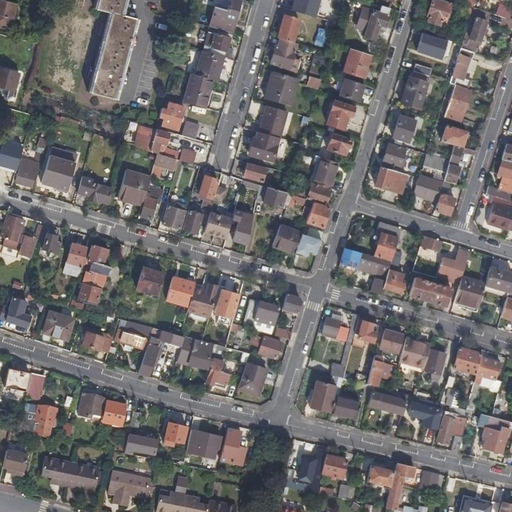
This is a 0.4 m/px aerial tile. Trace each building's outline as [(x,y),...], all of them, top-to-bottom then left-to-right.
[(4,0),(0,0),(0,25),(11,29),(17,4),(5,0),(4,0)] [(97,0),(95,9),(110,13),(89,92),(113,99),(135,19),(119,15),(123,0),(97,0)] [(209,26),(230,32),(239,1),(236,0),(229,0),(227,10),(215,7),(209,26)] [(296,0),(293,11),(314,17),(318,0),(296,0)] [(427,21),(439,24),(440,21),(445,23),(451,3),(441,0),(431,0),(426,17),(428,17),(427,21)] [(469,4),(467,3),(465,12),(471,14),(473,7),(473,5),(469,4)] [(359,25),(376,31),(378,24),(384,26),(387,15),(386,15),(388,8),(380,6),(378,12),(365,8),(359,25)] [(473,7),(471,14),(461,43),(461,45),(476,50),(488,12),(473,7)] [(277,37),(286,40),(292,18),(283,15),(277,37)] [(286,40),(286,41),(292,43),(298,20),(292,18),(286,40)] [(329,28),(321,25),(317,38),(325,41),(329,28)] [(376,31),(359,25),(358,28),(365,30),(363,37),(373,40),(374,38),(377,39),(379,32),(376,31)] [(226,51),(227,48),(229,38),(208,32),(202,51),(222,57),(224,57),(226,51)] [(450,41),(422,33),(416,51),(440,58),(441,54),(446,55),(450,41)] [(286,41),(279,39),(276,47),(274,46),(269,63),(286,69),(294,44),(292,43),(286,41)] [(476,50),(461,45),(460,48),(474,53),(475,53),(476,50)] [(472,59),(474,53),(460,48),(449,82),(451,83),(454,84),(466,88),(469,80),(462,77),(469,58),(472,59)] [(363,78),(369,55),(349,49),(342,72),(363,78)] [(211,79),(216,80),(222,57),(202,51),(195,74),(211,79)] [(313,54),(310,63),(323,68),(326,59),(313,54)] [(309,77),(320,80),(323,70),(312,67),(312,65),(311,64),(310,67),(307,77),(309,77)] [(413,64),(411,71),(428,76),(430,69),(413,64)] [(0,67),(0,86),(14,91),(20,74),(0,67)] [(428,76),(411,71),(409,77),(407,77),(399,103),(418,108),(428,76)] [(208,101),(210,101),(213,91),(208,89),(211,79),(195,74),(192,73),(183,102),(206,109),(208,101)] [(297,80),(271,73),(264,98),(289,105),(297,80)] [(307,86),(317,89),(320,80),(309,77),(307,86)] [(358,100),(363,84),(344,78),(338,95),(358,100)] [(470,90),(466,88),(454,84),(444,115),(460,120),(470,90)] [(353,108),(333,101),(326,124),(342,130),(347,115),(351,116),(353,116),(355,109),(353,108)] [(165,110),(160,109),(158,117),(163,118),(161,125),(176,129),(183,107),(168,103),(165,110)] [(258,132),(276,137),(284,111),(264,105),(261,114),(263,115),(258,132)] [(56,114),(53,121),(76,129),(79,122),(56,114)] [(410,135),(414,120),(399,115),(392,137),(408,141),(410,135)] [(511,117),(508,131),(511,132),(511,147),(505,145),(501,159),(511,161),(511,117)] [(419,121),(414,120),(410,135),(415,136),(419,121)] [(180,135),(193,139),(197,124),(185,121),(180,135)] [(453,145),(461,147),(465,132),(445,125),(440,141),(453,145)] [(162,152),(167,133),(155,130),(138,126),(133,146),(149,151),(156,153),(156,150),(162,152)] [(277,138),(276,137),(258,132),(256,131),(254,138),(253,138),(248,155),(271,161),(277,138)] [(101,144),(103,137),(93,134),(91,142),(101,144)] [(350,139),(332,134),(327,149),(344,155),(346,149),(347,149),(350,139)] [(406,148),(387,143),(381,163),(399,168),(406,148)] [(460,151),(473,155),(475,151),(461,147),(453,145),(450,157),(442,180),(448,182),(453,184),(458,166),(456,166),(460,151)] [(181,149),(178,160),(192,164),(195,153),(181,149)] [(36,172),(38,172),(43,154),(37,152),(34,163),(36,164),(35,171),(36,172)] [(156,153),(153,164),(171,169),(174,159),(161,155),(156,153)] [(0,154),(0,170),(15,175),(19,160),(11,158),(0,154)] [(423,169),(437,169),(438,156),(423,155),(423,169)] [(49,156),(46,166),(41,183),(54,187),(53,189),(66,193),(66,190),(71,174),(74,164),(49,156)] [(331,178),(336,162),(320,157),(318,164),(313,183),(329,188),(331,178)] [(32,187),(36,172),(35,171),(36,164),(34,163),(21,159),(19,167),(15,182),(32,187)] [(501,179),(498,189),(511,193),(511,189),(511,161),(501,159),(496,177),(501,179)] [(265,168),(246,162),(242,176),(260,182),(265,168)] [(309,182),(313,183),(318,164),(315,163),(309,182)] [(405,174),(380,166),(374,185),(399,193),(405,174)] [(126,199),(142,204),(144,197),(146,189),(146,187),(149,177),(125,170),(118,196),(126,198),(126,199)] [(217,180),(203,175),(197,194),(199,194),(197,198),(209,202),(210,198),(217,180)] [(440,187),(442,182),(419,175),(418,178),(414,190),(413,194),(436,202),(440,187)] [(409,189),(414,190),(418,178),(413,176),(409,189)] [(81,177),(77,192),(88,196),(88,198),(95,201),(96,200),(107,203),(111,190),(92,184),(93,180),(81,177)] [(258,185),(242,180),(241,185),(257,190),(258,185)] [(313,201),(325,205),(330,190),(311,184),(306,199),(313,201)] [(257,190),(255,200),(279,207),(281,202),(287,205),(291,195),(286,193),(258,185),(257,190)] [(217,186),(212,202),(221,205),(226,189),(217,186)] [(485,194),(492,196),(499,198),(501,190),(498,189),(487,186),(485,194)] [(156,204),(159,205),(162,194),(146,189),(144,197),(145,198),(140,216),(143,216),(147,218),(152,219),(156,204)] [(499,198),(507,200),(509,193),(501,190),(499,198)] [(229,202),(235,204),(238,193),(233,192),(229,202)] [(434,211),(448,215),(454,198),(439,194),(434,211)] [(291,195),(287,205),(292,206),(294,201),(296,196),(291,195)] [(301,198),(296,196),(294,201),(303,206),(310,209),(313,202),(301,198)] [(487,223),(507,229),(511,211),(511,201),(507,200),(499,198),(492,196),(490,202),(492,203),(487,223)] [(222,219),(230,221),(235,204),(229,202),(228,202),(222,219)] [(313,202),(310,209),(308,215),(305,222),(321,227),(328,207),(313,202)] [(173,208),(167,206),(162,223),(179,228),(185,206),(174,203),(173,208)] [(310,209),(303,206),(300,213),(308,215),(310,209)] [(195,213),(188,211),(183,229),(195,233),(202,211),(196,209),(195,213)] [(29,257),(34,242),(26,240),(27,236),(19,234),(23,220),(7,215),(1,235),(4,236),(1,245),(19,250),(18,253),(29,257)] [(203,232),(225,238),(230,221),(222,219),(208,215),(203,232)] [(232,241),(246,245),(250,224),(238,221),(232,241)] [(392,255),(400,228),(378,222),(374,237),(378,238),(373,256),(390,261),(392,255)] [(280,224),(272,245),(293,253),(295,248),(301,234),(301,233),(280,224)] [(46,228),(46,227),(39,225),(35,239),(42,241),(45,232),(46,228)] [(57,231),(46,228),(45,232),(46,233),(42,248),(56,253),(60,242),(54,241),(57,231)] [(306,236),(320,240),(323,233),(308,228),(306,236)] [(295,248),(316,255),(320,240),(306,236),(301,234),(295,248)] [(439,251),(442,241),(425,236),(423,236),(420,245),(439,251)] [(83,259),(86,248),(71,244),(63,272),(78,276),(82,263),(82,261),(83,259)] [(91,261),(102,264),(101,264),(104,257),(106,250),(90,245),(86,260),(91,262),(91,261)] [(367,254),(344,247),(338,267),(344,269),(342,275),(351,278),(349,285),(357,287),(362,271),(367,254)] [(453,261),(464,264),(468,252),(457,249),(453,261)] [(388,268),(390,261),(373,256),(367,254),(362,271),(385,278),(387,269),(388,268)] [(399,257),(392,255),(390,261),(388,268),(395,270),(399,257)] [(461,276),(465,264),(464,264),(453,261),(442,257),(436,278),(458,285),(461,276)] [(106,276),(109,266),(102,264),(91,261),(91,262),(88,273),(85,272),(76,301),(96,306),(101,288),(96,287),(99,274),(104,275),(106,276)] [(142,267),(136,289),(155,295),(162,273),(142,267)] [(508,291),(511,275),(511,274),(506,273),(506,272),(489,267),(484,283),(483,285),(501,290),(500,295),(506,297),(508,291)] [(403,274),(387,269),(385,278),(384,280),(382,288),(400,293),(402,287),(404,288),(406,281),(401,279),(403,274)] [(101,288),(104,275),(99,274),(96,287),(101,288)] [(483,285),(484,283),(461,276),(458,285),(453,300),(477,307),(482,289),(483,285)] [(193,286),(194,283),(171,277),(165,300),(187,306),(188,306),(193,286)] [(370,291),(380,294),(382,288),(384,280),(375,277),(370,291)] [(408,295),(428,301),(434,283),(413,277),(408,295)] [(434,283),(428,301),(444,306),(449,287),(434,283)] [(210,312),(217,288),(206,285),(204,290),(193,286),(188,306),(205,311),(210,312)] [(483,285),(482,289),(500,295),(501,290),(483,285)] [(238,295),(220,290),(214,313),(231,318),(238,295)] [(300,301),(298,297),(286,293),(280,311),(284,312),(285,309),(296,313),(300,301)] [(2,306),(0,313),(0,318),(26,327),(30,316),(21,314),(24,301),(12,297),(9,308),(2,306)] [(511,299),(506,297),(500,316),(508,318),(507,323),(511,324),(511,299)] [(243,326),(251,329),(254,320),(273,325),(278,308),(250,299),(243,326)] [(74,301),(71,300),(69,307),(81,309),(82,304),(74,302),(74,301)] [(73,320),(49,312),(43,333),(66,340),(73,320)] [(332,362),(329,374),(337,376),(342,377),(343,370),(350,344),(358,317),(358,314),(352,312),(349,326),(350,326),(348,332),(339,364),(332,362)] [(335,335),(334,339),(343,342),(347,329),(338,326),(341,317),(332,314),(331,319),(325,317),(321,332),(335,335)] [(362,318),(358,317),(350,344),(363,348),(366,340),(372,342),(377,325),(362,321),(362,318)] [(131,346),(145,351),(149,337),(152,328),(135,324),(127,322),(125,330),(124,333),(118,331),(117,331),(114,340),(126,344),(125,347),(131,349),(131,346)] [(274,336),(289,340),(291,333),(276,328),(274,336)] [(145,351),(137,372),(147,375),(154,357),(157,358),(163,341),(181,347),(185,337),(180,335),(160,330),(157,339),(149,337),(145,351)] [(185,337),(203,341),(204,336),(181,330),(180,335),(185,337)] [(378,347),(397,352),(402,334),(383,330),(378,347)] [(81,345),(107,353),(111,339),(85,331),(81,345)] [(252,336),(250,343),(260,347),(258,352),(275,358),(280,343),(263,337),(262,339),(252,336)] [(208,358),(211,344),(203,341),(185,337),(181,347),(177,361),(209,369),(212,359),(208,358)] [(429,345),(404,338),(398,360),(423,367),(429,345)] [(479,360),(480,354),(458,347),(452,368),(475,374),(479,360)] [(430,379),(438,380),(445,353),(430,349),(424,370),(431,372),(430,379)] [(209,369),(205,379),(225,385),(229,375),(219,372),(222,362),(220,361),(223,354),(215,351),(212,359),(209,369)] [(484,361),(479,360),(475,374),(472,382),(478,383),(481,375),(494,379),(499,363),(498,363),(499,359),(494,358),(493,361),(485,359),(484,361)] [(366,384),(372,386),(376,386),(382,362),(372,359),(366,384)] [(423,367),(398,360),(397,365),(401,366),(421,372),(423,367)] [(246,362),(237,388),(257,395),(266,370),(246,362)] [(392,382),(397,365),(386,363),(382,379),(392,382)] [(16,371),(8,369),(4,387),(24,392),(28,374),(26,373),(27,370),(17,368),(16,371)] [(31,373),(25,397),(37,400),(38,394),(39,395),(43,376),(31,373)] [(440,403),(443,404),(450,406),(454,389),(449,388),(452,378),(447,376),(440,403)] [(309,407),(328,412),(332,396),(335,386),(315,381),(309,407)] [(363,383),(359,397),(368,400),(372,386),(366,384),(363,383)] [(385,410),(402,414),(407,394),(390,390),(376,386),(372,386),(368,400),(368,401),(386,405),(385,410)] [(93,414),(100,416),(103,398),(82,394),(78,414),(92,417),(93,414)] [(332,396),(328,412),(332,413),(344,415),(355,418),(359,403),(332,396)] [(420,424),(436,428),(440,415),(442,406),(443,404),(440,403),(426,399),(417,397),(416,403),(411,402),(408,412),(422,416),(420,424)] [(105,401),(101,421),(121,426),(125,405),(105,401)] [(367,405),(385,410),(386,405),(368,401),(367,405)] [(37,404),(30,433),(40,435),(47,436),(50,424),(52,425),(56,408),(37,404)] [(464,413),(464,410),(450,406),(443,404),(442,406),(440,415),(442,416),(436,441),(447,444),(449,433),(451,428),(462,432),(466,418),(464,418),(465,416),(463,415),(464,413)] [(492,408),(490,416),(497,418),(500,410),(492,408)] [(132,411),(129,426),(136,427),(140,413),(132,411)] [(504,436),(511,438),(511,437),(511,422),(497,418),(490,416),(487,416),(481,436),(485,437),(482,448),(499,452),(504,436)] [(168,423),(167,423),(163,439),(182,443),(185,427),(178,425),(178,422),(168,420),(168,423)] [(65,421),(61,439),(68,441),(72,423),(65,421)] [(240,431),(226,428),(221,451),(219,461),(241,466),(245,448),(236,446),(240,431)] [(197,432),(189,430),(185,451),(196,454),(212,457),(214,448),(217,448),(219,437),(197,432)] [(127,435),(123,453),(131,454),(132,450),(153,454),(154,447),(155,448),(156,442),(127,435)] [(449,451),(457,453),(461,436),(454,435),(449,451)] [(26,453),(6,449),(2,465),(6,466),(12,468),(12,471),(22,474),(26,453)] [(286,469),(282,486),(315,493),(316,489),(320,473),(325,455),(326,451),(317,449),(308,486),(291,482),(294,470),(286,469)] [(68,478),(71,461),(45,455),(41,473),(51,475),(57,476),(56,481),(66,484),(68,478)] [(325,455),(320,473),(331,476),(330,479),(333,479),(333,477),(341,478),(345,460),(325,455)] [(98,467),(71,461),(68,478),(66,484),(77,486),(78,482),(84,483),(94,485),(98,467)] [(389,487),(384,508),(393,510),(394,510),(401,511),(403,511),(420,511),(423,502),(420,501),(417,511),(405,508),(405,509),(395,507),(402,476),(407,477),(406,480),(410,481),(413,468),(395,464),(393,471),(389,487)] [(249,480),(251,467),(244,466),(241,478),(249,480)] [(366,481),(389,487),(393,471),(369,466),(366,481)] [(187,476),(189,468),(182,467),(180,474),(187,476)] [(419,489),(426,490),(430,472),(424,470),(419,489)] [(146,498),(150,479),(112,471),(108,489),(115,491),(113,503),(128,506),(130,496),(131,491),(136,492),(135,495),(146,498)] [(430,472),(426,490),(430,491),(431,486),(434,487),(437,474),(430,472)] [(180,511),(185,494),(188,480),(178,478),(174,493),(160,489),(154,511),(165,511),(166,511),(168,511),(180,511)] [(152,499),(156,480),(150,479),(146,498),(152,499)] [(340,484),(338,498),(341,499),(346,500),(348,487),(349,486),(340,484)] [(316,489),(315,493),(322,495),(331,497),(333,490),(320,487),(319,489),(316,489)] [(346,500),(352,501),(355,488),(348,487),(346,500)] [(206,511),(208,505),(198,502),(199,497),(185,494),(180,511),(206,511)] [(458,511),(496,511),(499,505),(462,497),(458,511)] [(234,511),(236,505),(209,500),(208,505),(206,511),(234,511)] [(423,502),(420,511),(426,511),(429,503),(423,502)] [(498,511),(511,511),(511,504),(501,502),(498,511)]
